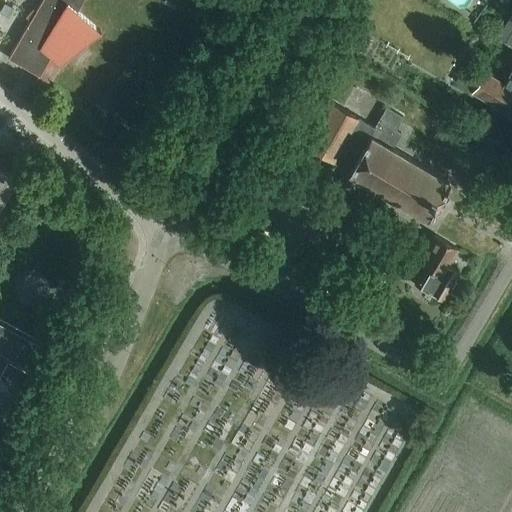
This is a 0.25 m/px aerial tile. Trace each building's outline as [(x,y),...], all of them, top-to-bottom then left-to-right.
[(60,65),(100,31),(77,10),(82,0),(41,0),(8,57),(38,75),(32,85),(43,91),(59,64),(60,65)] [(471,91),(493,104),(493,103),(511,114),(511,69),(504,83),(483,71),(471,91)] [(348,172),(427,219),(448,182),(392,148),(401,133),(395,130),(403,116),(386,106),(374,126),(332,102),(307,146),(349,170),(348,172)] [(0,204),(16,177),(0,168),(0,204)] [(442,300),(459,271),(448,265),(458,248),(434,235),(418,263),(424,267),(414,284),(442,300)] [(0,437),(10,419),(0,413),(0,372),(7,359),(35,374),(50,346),(0,318),(0,437)]
